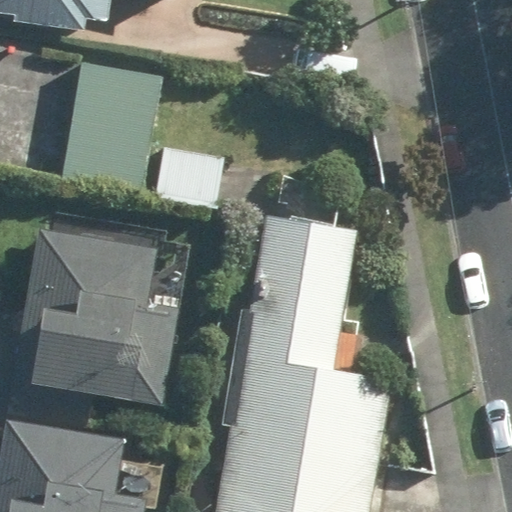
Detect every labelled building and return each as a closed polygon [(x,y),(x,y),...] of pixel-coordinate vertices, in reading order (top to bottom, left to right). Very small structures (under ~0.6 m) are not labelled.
[(0,0),(0,26),(104,32),(105,8),(171,11),(171,0),(0,0)] [(160,69),(81,60),(66,189),(144,199),(160,69)] [(223,162),(157,150),(148,204),(214,216),(223,162)] [(332,380),(352,241),(258,227),(215,511),(370,511),(388,389),(332,380)] [(100,407),(158,416),(175,313),(147,308),(155,256),(30,236),(0,422),(0,425),(95,441),(100,407)] [(0,511),(142,511),(143,508),(114,504),(124,445),(95,441),(0,425),(0,511)]
